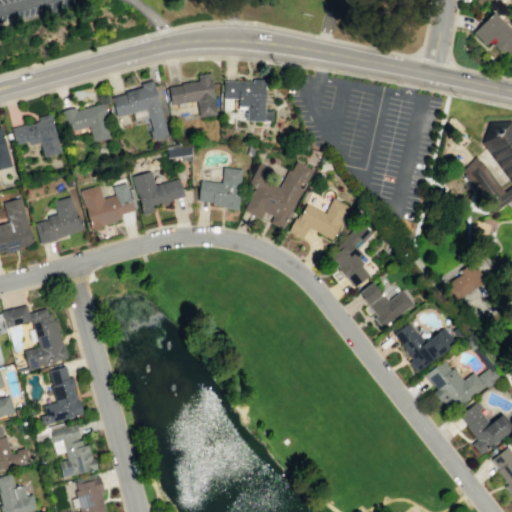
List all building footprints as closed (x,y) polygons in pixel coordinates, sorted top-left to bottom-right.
[(511,57),(503,49),(500,52),(492,43),(494,41),(490,37),(484,43),(472,31),(490,11),(511,31),(511,57)] [(167,87),(169,103),(194,100),(197,116),(215,114),(210,72),(194,74),(195,80),(179,82),(179,85),(167,87)] [(222,81),(222,98),(236,98),(236,106),(245,106),(245,121),(263,121),(264,78),(251,78),(251,82),(222,81)] [(110,98),(115,117),(131,112),(133,120),(147,117),(150,130),(148,131),(150,139),(166,135),(151,80),(137,83),(138,86),(122,91),(123,94),(110,98)] [(58,111),(73,107),(74,110),(101,103),(110,137),(90,143),(86,127),(64,133),(58,111)] [(9,128),(13,144),(26,141),(27,145),(37,143),(42,158),(61,152),(49,113),(36,117),(37,120),(34,121),(34,122),(24,125),(24,124),(9,128)] [(481,143),(488,152),(511,184),(511,186),(504,192),(481,161),(480,162),(475,156),(462,171),(464,174),(462,176),(490,214),(511,198),(511,123),(510,121),(488,122),(481,143)] [(0,130),(10,166),(0,168),(0,130)] [(164,148),(188,146),(189,160),(180,161),(180,156),(165,157),(164,148)] [(311,169),(295,161),(289,171),(286,169),(277,187),(263,180),(270,167),(257,160),(245,184),(252,188),(240,210),(258,219),(262,212),(270,217),(267,222),(280,229),(311,169)] [(198,180),(219,182),(221,166),(241,168),(237,210),(222,208),(223,205),(209,204),(210,202),(196,200),(198,180)] [(129,175),(150,169),(154,183),(176,177),(181,195),(168,199),(169,201),(152,206),(153,211),(140,215),(129,175)] [(78,190),(98,185),(101,198),(113,195),(110,186),(125,182),(132,210),(120,214),(120,216),(113,218),(114,221),(101,224),(102,226),(89,230),(78,190)] [(51,200),(69,195),(74,216),(77,215),(81,229),(67,232),(67,233),(53,237),(54,239),(38,243),(33,222),(45,219),(44,215),(54,213),(51,200)] [(1,202),(18,197),(30,243),(0,251),(0,222),(6,221),(1,202)] [(330,197),(348,206),(330,241),(306,228),(300,240),(285,232),(293,217),(294,218),(297,213),(298,214),(304,202),(322,212),(330,197)] [(368,271),(351,257),(371,232),(357,220),(324,261),(356,286),(368,271)] [(455,279),(463,295),(482,285),(472,266),(460,272),(461,275),(455,279)] [(356,291),(381,326),(412,305),(401,289),(385,301),(371,281),(356,291)] [(0,314),(0,309),(25,303),(27,311),(44,307),(45,313),(49,312),(51,320),(53,319),(60,345),(62,344),(66,357),(37,365),(38,367),(26,371),(20,350),(36,346),(29,321),(19,323),(17,318),(11,320),(13,326),(3,328),(0,314)] [(391,332),(409,360),(406,361),(412,371),(454,344),(443,327),(420,341),(407,321),(391,332)] [(422,373),(433,390),(431,391),(442,408),(450,403),(453,407),(496,378),(488,366),(474,376),(471,372),(460,379),(452,366),(447,369),(442,360),(422,373)] [(46,370),(63,365),(67,377),(70,376),(73,387),(71,387),(74,398),(76,398),(80,414),(40,425),(37,415),(43,414),(40,404),(53,401),(48,384),(50,384),(46,370)] [(0,375),(3,386),(0,386),(0,395),(7,394),(12,412),(0,415),(0,375)] [(475,440),(470,443),(477,453),(511,430),(501,413),(487,422),(474,402),(457,414),(475,440)] [(48,431),(73,424),(78,440),(79,439),(81,445),(86,444),(89,457),(92,456),(95,469),(59,478),(54,460),(63,458),(62,451),(53,453),(48,431)] [(0,437),(3,436),(8,454),(14,452),(13,450),(24,447),(28,462),(0,470),(0,437)] [(507,482),(488,458),(505,445),(511,453),(511,494),(510,496),(502,486),(507,482)] [(0,511),(0,476),(9,473),(13,486),(10,487),(10,488),(21,485),(24,495),(30,493),(36,511),(32,511),(0,511)] [(73,482),(97,475),(102,493),(99,494),(103,511),(75,511),(79,511),(77,506),(71,508),(69,499),(74,497),(72,490),(75,489),(73,482)]
